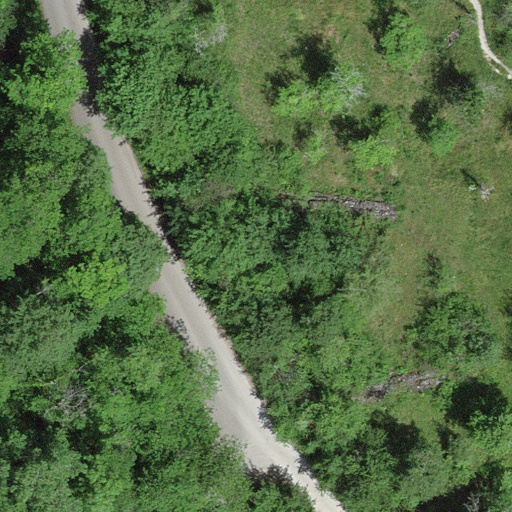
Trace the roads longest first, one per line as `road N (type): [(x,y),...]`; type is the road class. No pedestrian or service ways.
road 1 (unclassified): [(220,511),(225,433),(212,380),(115,162),(60,0)]
road 2 (track): [(198,352),(333,511)]
